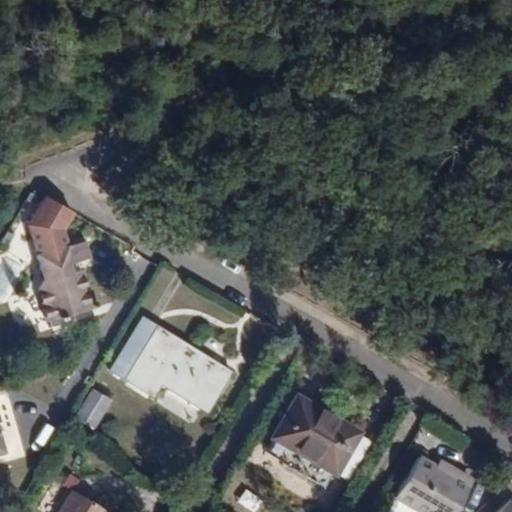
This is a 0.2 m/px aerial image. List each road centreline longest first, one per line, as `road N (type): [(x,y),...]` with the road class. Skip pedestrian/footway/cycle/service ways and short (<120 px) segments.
road 1 (residential): [(511,437),(58,178)]
road 2 (unknown): [(298,315),(206,486)]
